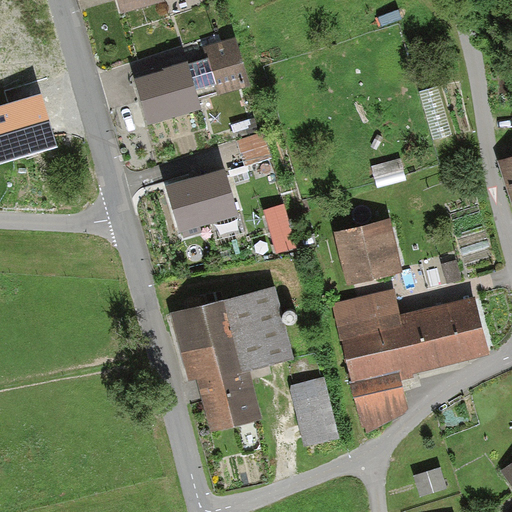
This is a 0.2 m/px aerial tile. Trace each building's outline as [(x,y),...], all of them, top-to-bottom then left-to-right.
[(162,4),(160,0),(117,0),(124,18),(162,4)] [(223,89),(252,80),(238,33),(208,41),(223,89)] [(189,56),(135,72),(148,116),(202,101),(189,56)] [(0,160),(55,144),(41,96),(16,104),(0,108),(0,160)] [(237,138),(246,161),(269,153),(261,129),(237,138)] [(511,152),(497,158),(511,203),(511,152)] [(375,161),(379,185),(408,181),(404,157),(375,161)] [(198,218),(239,206),(226,163),(170,179),(185,231),(201,227),(198,218)] [(266,207),(277,248),(297,242),(285,202),(266,207)] [(336,226),(351,282),(405,268),(390,212),(336,226)] [(445,279),(458,276),(454,259),(441,263),(445,279)] [(273,283),(173,309),(191,377),(198,376),(211,426),(265,412),(253,368),(293,357),(273,283)] [(412,367),(490,349),(474,290),(401,307),(395,286),(331,300),(363,430),(407,402),(404,376),(414,372),(412,367)] [(305,442),(337,434),(322,373),(289,381),(305,442)] [(511,459),(500,468),(511,485),(511,459)] [(421,492),(445,485),(439,465),(415,472),(421,492)]
